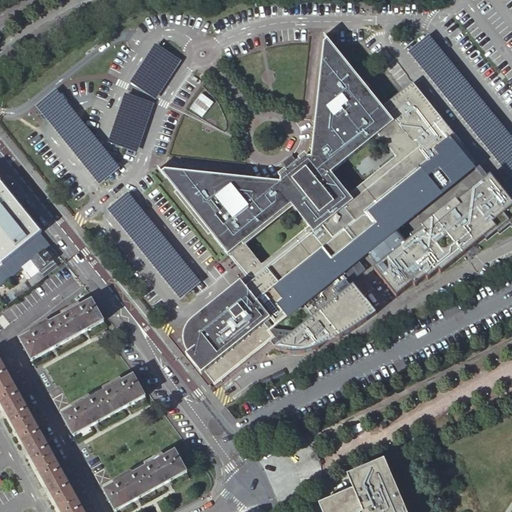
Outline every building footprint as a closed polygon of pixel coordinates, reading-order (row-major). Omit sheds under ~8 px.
[(174,194),(208,237),(211,235),(246,277),(191,322),(189,324),(188,325),(187,327),(186,329),(185,331),(184,333),(184,335),(183,337),(183,339),(183,342),(184,344),(184,346),(185,348),(186,350),(186,352),(188,354),(186,355),(202,374),(204,372),(216,385),(270,341),(275,337),(264,324),(267,321),(270,318),(276,326),(304,303),(343,272),(368,252),(378,265),(407,242),(397,229),(452,185),(413,144),(395,121),(393,122),(382,107),(323,35),(323,36),(327,40),(323,43),(311,158),(307,158),(304,154),(296,162),(291,155),(287,159),(282,163),(286,169),(278,176),(280,179),(280,183),(165,170),(161,173),(158,169),(157,169),(176,192),(174,194)] [(307,82),(304,117),(313,117),(317,67),(310,67),(309,71),(315,71),(314,82),(307,82)] [(413,144),(452,185),(473,168),(477,164),(412,83),(382,107),(393,122),(395,121),(413,144)] [(488,177),(477,164),(473,168),(483,181),(488,177)] [(374,269),(397,297),(435,266),(440,273),(465,253),(473,246),(484,238),(486,240),(497,231),(499,234),(510,225),(511,227),(511,201),(510,200),(490,175),(488,177),(483,181),(457,202),(455,199),(410,235),(412,238),(407,242),(378,265),(374,269)] [(0,312),(64,263),(0,182),(0,312)] [(465,253),(470,259),(472,258),(473,257),(474,257),(475,256),(476,255),(477,254),(478,252),(473,246),(465,253)] [(304,353),(319,348),(319,347),(336,333),(340,338),(359,326),(376,313),(354,285),(351,282),(343,272),(304,303),(315,316),(297,330),(274,329),(267,321),(264,324),(275,337),(270,341),(276,347),(275,349),(289,353),(304,353)] [(104,323),(92,302),(80,308),(79,306),(62,315),(63,318),(49,325),(47,323),(30,332),(31,335),(21,341),(32,362),(104,323)] [(83,511),(0,361),(0,401),(60,511),(83,511)] [(145,398),(134,377),(122,383),(121,381),(103,390),(105,392),(90,400),(89,398),(72,407),(73,409),(62,416),(74,437),(145,398)] [(314,451),(313,452),(313,453),(312,454),(311,455),(312,457),(312,458),(312,459),(313,459),(314,460),(315,460),(317,461),(318,460),(332,452),(328,444),(314,451)] [(115,511),(188,473),(175,452),(163,458),(162,455),(145,465),(147,467),(133,475),(131,473),(114,482),(115,484),(104,491),(115,511)] [(431,511),(406,454),(317,491),(326,511),(431,511)]
